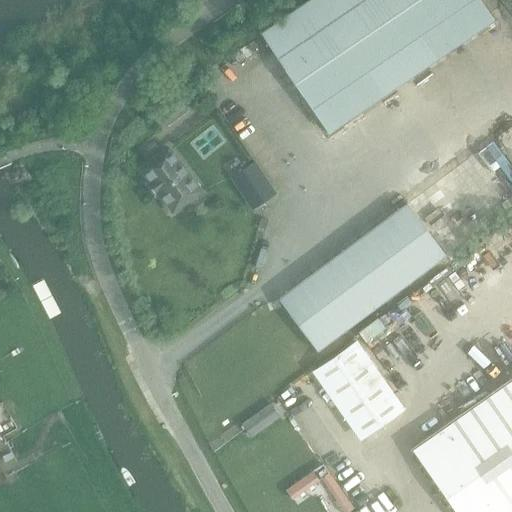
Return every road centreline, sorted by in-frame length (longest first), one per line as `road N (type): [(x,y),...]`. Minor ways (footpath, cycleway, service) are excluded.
road 1 (residential): [(226,511),(111,300),(87,230),(93,148)]
road 2 (unclassified): [(93,148),(146,59),(227,0)]
